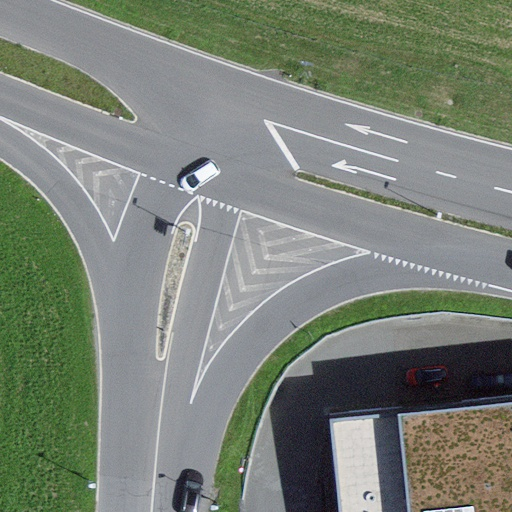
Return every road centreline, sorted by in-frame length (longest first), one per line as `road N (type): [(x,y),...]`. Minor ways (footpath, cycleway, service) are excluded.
road 1 (secondary): [(155,403),(323,288),(459,255)]
road 2 (secondary): [(0,135),(69,198),(127,310),(155,403)]
road 3 (secondary): [(511,168),(236,91)]
road 4 (secondary): [(204,172),(459,255)]
road 5 (secondary): [(236,91),(0,8)]
road 6 (unclassified): [(155,403),(175,263),(204,172)]
road 7 (secondary): [(0,105),(204,172)]
